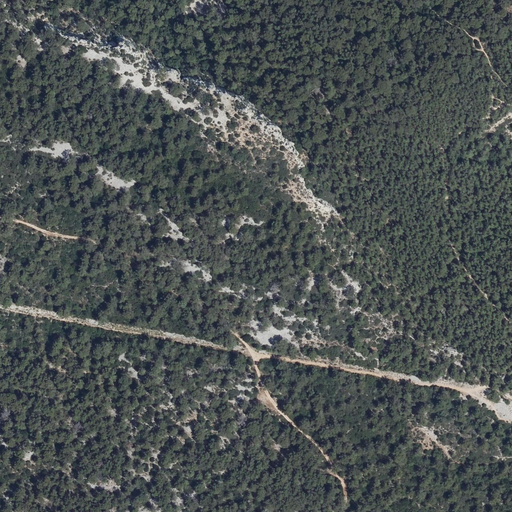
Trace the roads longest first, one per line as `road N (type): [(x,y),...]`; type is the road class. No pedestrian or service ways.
road 1 (track): [(345,511),(344,489),(326,455),(266,393),(254,351),(240,338),(94,241),(0,216)]
road 2 (track): [(470,392),(254,351)]
